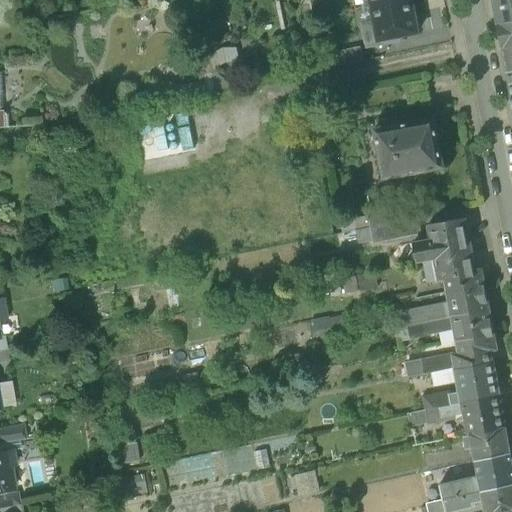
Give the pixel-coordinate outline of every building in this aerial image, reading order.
[(418,34),(411,0),(407,0),(372,7),(375,22),(377,32),(364,34),(367,49),(395,43),(394,38),(418,34)] [(498,25),(511,21),(511,0),(502,0),(494,2),(498,25)] [(511,45),(511,21),(498,25),(503,48),(511,45)] [(362,25),(364,34),(377,32),(375,22),(362,25)] [(507,72),(511,70),(511,45),(503,48),(507,72)] [(337,52),(340,66),(363,61),(360,47),(337,52)] [(197,62),(201,76),(216,73),(213,59),(197,62)] [(401,86),(406,111),(431,106),(426,81),(401,86)] [(148,87),(152,105),(204,94),(202,84),(195,85),(187,86),(177,86),(172,85),(164,84),(154,85),(148,87)] [(441,126),(436,124),(434,119),(416,122),(415,115),(377,122),(379,130),(376,130),(385,179),(444,167),(439,142),(442,138),(444,133),(441,126)] [(376,226),(380,243),(422,234),(418,218),(376,226)] [(429,226),(431,240),(435,260),(472,253),(466,219),(429,226)] [(374,244),(380,243),(376,226),(371,227),(374,244)] [(424,262),(435,260),(431,240),(414,244),(417,263),(424,262)] [(445,280),(448,293),(485,286),(482,270),(476,272),(472,253),(435,260),(424,262),(427,276),(437,274),(439,281),(445,280)] [(342,280),(345,294),(359,291),(356,278),(342,280)] [(448,293),(450,303),(453,317),(490,311),(485,286),(448,293)] [(410,326),(453,317),(450,303),(418,309),(418,310),(415,313),(408,315),(410,326)] [(490,311),(453,317),(455,329),(457,342),(494,335),(490,311)] [(411,338),(455,329),(453,317),(410,326),(408,327),(411,338)] [(310,324),(314,342),(335,338),(332,320),(310,324)] [(456,369),(493,361),(491,351),(497,350),(494,335),(457,342),(460,354),(453,355),(456,369)] [(0,364),(9,362),(6,349),(0,350),(0,364)] [(407,364),(410,378),(456,369),(453,355),(407,364)] [(461,396),(462,402),(499,395),(493,361),(456,369),(461,396)] [(11,381),(0,382),(0,407),(15,405),(11,381)] [(424,397),(427,411),(441,407),(462,402),(461,396),(451,398),(451,395),(447,393),(424,397)] [(469,436),(506,429),(499,395),(462,402),(463,408),(464,413),(469,436)] [(443,417),(455,415),(454,410),(463,408),(462,402),(441,407),(443,417)] [(455,416),(455,415),(443,417),(441,407),(427,411),(429,424),(452,419),(455,416)] [(429,424),(427,411),(411,414),(413,427),(429,424)] [(0,429),(0,443),(25,439),(23,425),(0,429)] [(474,448),(476,461),(510,453),(506,429),(469,436),(464,438),(466,450),(474,448)] [(0,452),(0,491),(14,489),(10,467),(15,466),(12,450),(0,452)] [(476,461),(479,477),(482,491),(511,484),(511,460),(510,453),(476,461)] [(314,469),(294,475),(301,496),(321,490),(314,469)] [(122,496),(148,493),(146,473),(120,476),(122,496)] [(444,500),(482,491),(479,477),(440,485),(444,500)] [(511,484),(482,491),(484,500),(486,511),(497,511),(511,509),(511,484)] [(473,503),(484,500),(482,491),(444,500),(446,511),(454,511),(468,509),(468,508),(474,505),(473,503)] [(0,508),(19,505),(17,493),(0,495),(0,508)] [(446,511),(444,500),(427,504),(429,511),(446,511)]
